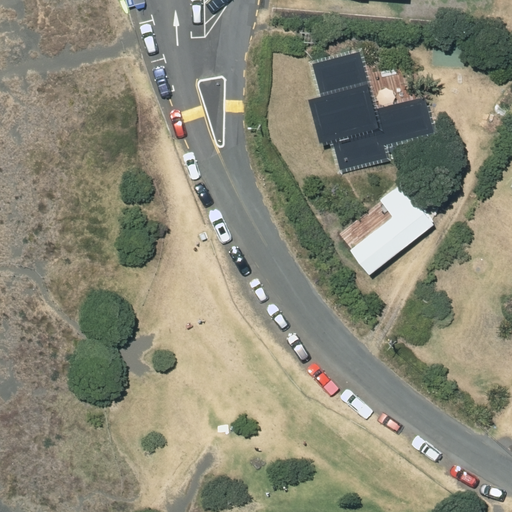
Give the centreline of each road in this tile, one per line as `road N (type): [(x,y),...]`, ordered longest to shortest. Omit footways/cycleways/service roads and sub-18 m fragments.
road 1 (residential): [(511,476),(404,407),(349,356),(307,308),(250,212)]
road 2 (residential): [(250,212),(194,113),(170,0)]
road 3 (residential): [(243,0),(234,132),(250,212)]
